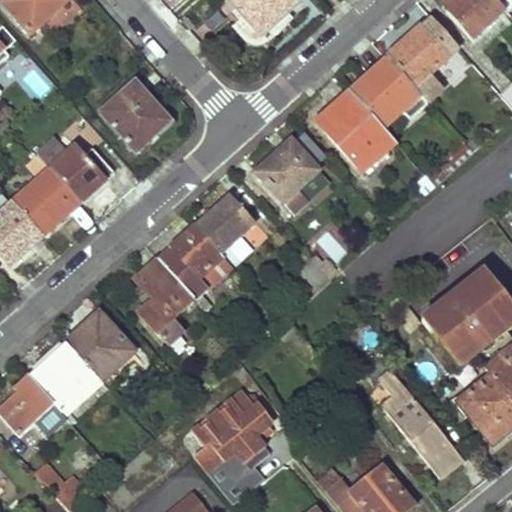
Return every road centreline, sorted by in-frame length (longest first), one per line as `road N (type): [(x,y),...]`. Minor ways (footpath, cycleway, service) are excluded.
road 1 (residential): [(0,342),(238,128)]
road 2 (residential): [(238,128),(383,0)]
road 3 (residential): [(124,0),(238,128)]
